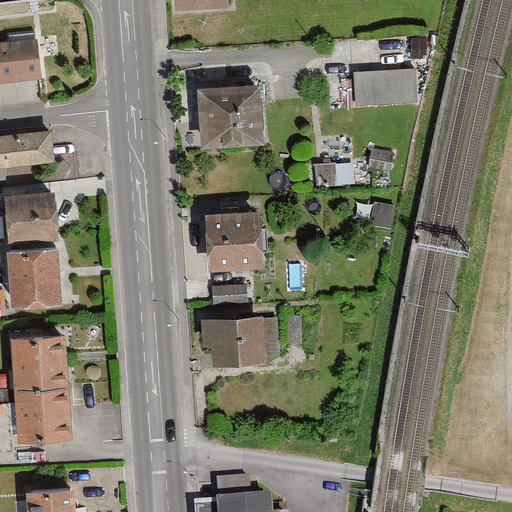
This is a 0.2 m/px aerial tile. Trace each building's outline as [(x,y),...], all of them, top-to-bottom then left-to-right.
[(9,49),(0,49),(0,82),(40,78),(35,35),(8,38),(9,49)] [(415,69),(355,73),(357,103),(416,99),(415,69)] [(260,82),(200,86),(203,143),(263,139),(260,82)] [(54,133),(0,138),(0,164),(56,159),(54,133)] [(390,154),(375,152),(373,164),(388,167),(390,154)] [(356,179),(355,157),(318,158),(318,179),(356,179)] [(8,196),(10,236),(58,233),(56,193),(8,196)] [(258,260),(255,213),(210,216),(213,263),(258,260)] [(60,248),(10,251),(13,306),(64,302),(60,248)] [(246,299),(245,284),(215,286),(216,301),(246,299)] [(300,317),(287,317),(287,341),(301,341),(300,317)] [(257,319),(204,322),(206,340),(218,339),(219,357),(260,354),(257,319)] [(12,339),(15,392),(68,389),(65,337),(12,339)] [(68,389),(15,392),(16,422),(18,444),(70,442),(68,389)] [(16,422),(15,392),(0,392),(0,455),(12,455),(11,422),(16,422)] [(249,477),(218,479),(220,511),(270,511),(270,499),(250,500),(249,477)] [(73,511),(72,489),(26,492),(27,511),(73,511)]
